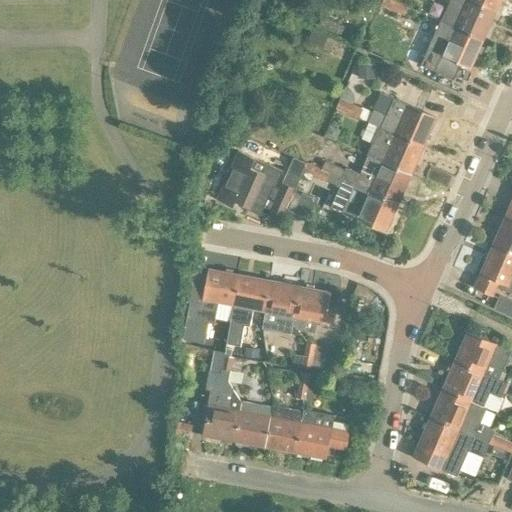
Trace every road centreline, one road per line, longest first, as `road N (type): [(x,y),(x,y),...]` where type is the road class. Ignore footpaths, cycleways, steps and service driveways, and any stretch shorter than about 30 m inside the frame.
road 1 (residential): [(422,292),(336,257),(203,234)]
road 2 (residential): [(422,292),(511,96)]
road 3 (residential): [(372,500),(400,343),(422,292)]
road 4 (residential): [(372,500),(192,464)]
